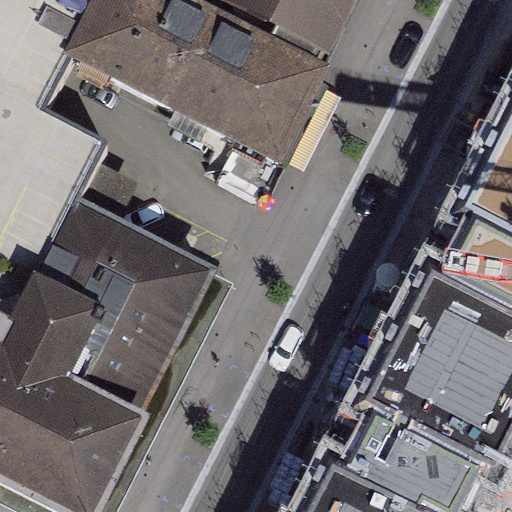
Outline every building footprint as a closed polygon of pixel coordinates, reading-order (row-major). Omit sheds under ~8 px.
[(0,0),(0,352),(7,356),(20,325),(36,289),(73,219),(79,207),(102,154),(53,127),(72,86),(112,0),(0,0)] [(285,186),(337,77),(218,21),(172,0),(112,0),(72,86),(145,120),(285,186)] [(376,0),(229,0),(218,21),(337,77),(376,0)] [(511,130),(464,226),(477,233),(511,249),(511,130)] [(233,300),(73,219),(36,289),(106,322),(76,385),(152,426),(233,300)] [(511,249),(477,233),(450,288),(429,278),(357,425),(382,437),(484,486),(508,498),(511,488),(511,249)] [(0,493),(36,511),(105,511),(152,426),(76,385),(106,322),(36,289),(20,325),(7,356),(0,352),(0,493)] [(336,467),(312,511),(470,511),(484,486),(382,437),(361,480),(336,467)]
